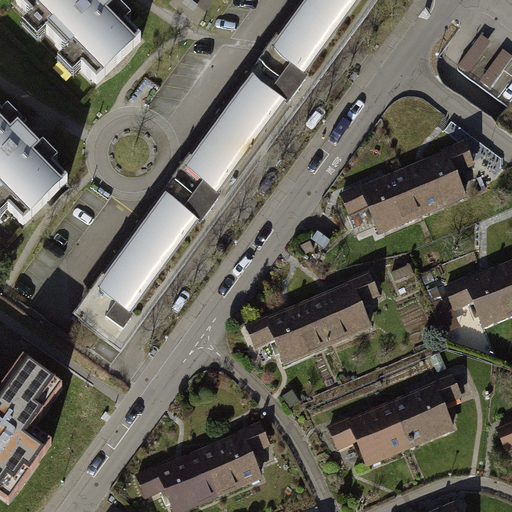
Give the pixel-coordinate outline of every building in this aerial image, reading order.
[(141,42),(100,0),(19,0),(16,3),(95,85),(141,42)] [(378,0),(310,0),(78,320),(122,352),(378,0)] [(69,183),(0,113),(0,198),(26,225),(69,183)] [(473,165),(465,146),(444,155),(445,157),(404,174),(421,215),(463,197),(453,174),(473,165)] [(362,189),(342,197),(350,217),(370,209),(380,232),(421,215),(404,174),(363,191),(362,189)] [(467,282),(447,291),(455,310),(474,302),(484,325),(511,313),(511,274),(509,268),(468,285),(467,282)] [(378,297),(370,278),(350,286),(351,289),(310,306),(327,347),(369,329),(359,306),(378,297)] [(268,321),(247,329),(255,349),(275,340),(285,364),(327,347),(310,306),(269,323),(268,321)] [(62,387),(28,362),(0,401),(0,497),(9,504),(45,453),(26,439),(62,387)] [(462,398),(454,379),(433,387),(434,390),(393,407),(410,447),(452,430),(442,406),(462,398)] [(351,421),(330,430),(339,449),(358,441),(368,465),(410,447),(393,407),(352,424),(351,421)] [(511,425),(500,431),(508,450),(511,448),(511,425)] [(269,447),(260,427),(240,436),(241,438),(200,456),(217,496),(259,478),(249,455),(269,447)] [(158,470),(137,479),(145,498),(165,490),(174,511),(178,511),(217,496),(200,456),(159,473),(158,470)]
